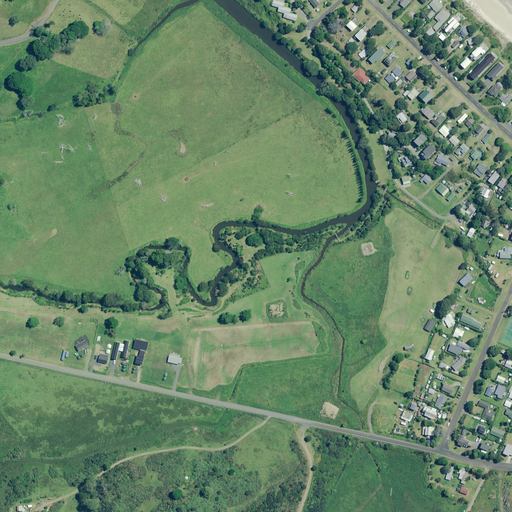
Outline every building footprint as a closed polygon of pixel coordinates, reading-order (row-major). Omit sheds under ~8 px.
[(276,0),(276,1),(274,0),(273,6),(279,8),(278,12),(285,14),(284,17),(296,21),(298,15),(290,13),(292,9),(284,7),(285,3),(278,1),(278,0),(276,0)] [(319,0),(309,0),(316,8),(320,5),(318,1),(319,0)] [(412,0),(401,0),(400,2),(401,3),(400,4),(405,8),(412,0)] [(432,8),(434,10),(433,11),(432,11),(426,18),(429,20),(430,19),(436,14),(435,13),(437,12),(443,6),(436,0),(433,0),(429,4),(433,8),(432,8)] [(437,31),(443,24),(442,24),(443,23),(443,24),(450,16),(443,9),(435,18),(438,21),(433,27),(437,31)] [(446,30),(445,31),(447,33),(448,32),(448,33),(453,28),(455,30),(462,22),(455,15),(445,26),(447,28),(445,30),(446,30)] [(356,17),(352,21),(351,20),(347,25),(353,31),(358,26),(359,26),(356,23),(359,21),(358,20),(356,17)] [(468,29),(467,30),(464,26),(458,33),(461,36),(462,36),(464,38),(470,32),(469,31),(470,30),(468,29)] [(357,38),(361,41),(361,42),(363,40),(363,41),(366,38),(365,37),(367,34),(362,29),(355,36),(356,36),(354,38),(356,39),(357,38)] [(396,43),(393,40),(388,46),(391,49),(396,43)] [(466,59),(461,65),(465,69),(472,62),(472,61),(474,59),(476,61),(478,59),(479,60),(487,52),(486,51),(488,50),(486,47),(487,46),(483,42),(480,45),(472,53),(473,54),(471,56),(471,57),(471,58),(472,58),(470,60),(468,58),(467,56),(465,58),(466,59)] [(366,48),(365,47),(361,49),(363,51),(359,54),(362,59),(369,53),(367,50),(369,48),(368,46),(366,48)] [(369,60),(374,64),(377,61),(378,62),(386,53),(381,48),(369,60)] [(475,80),(483,72),(484,73),(491,66),(490,65),(493,62),(497,59),(496,58),(491,53),(488,57),(486,55),(479,63),(480,65),(470,75),(475,80)] [(392,57),(390,55),(384,61),(390,67),(399,58),(395,54),(392,57)] [(415,61),(412,58),(406,63),(409,66),(415,61)] [(497,77),(506,68),(507,66),(506,65),(505,66),(500,62),(487,76),(490,79),(491,78),(494,81),(498,77),(497,77)] [(398,77),(403,72),(403,71),(398,66),(393,71),(393,72),(391,74),(390,74),(385,79),(390,84),(395,79),(396,79),(396,80),(397,80),(397,79),(398,79),(398,78),(398,77)] [(355,74),(353,76),(359,82),(361,81),(365,85),(370,79),(366,75),(368,74),(360,67),(359,68),(354,73),(355,74)] [(416,75),(412,71),(410,73),(408,71),(400,79),(402,81),(404,79),(407,83),(409,81),(410,83),(417,77),(415,75),(416,75)] [(493,94),(496,97),(502,91),(501,90),(503,87),(503,86),(499,82),(498,82),(489,92),(492,95),(493,94)] [(431,93),(432,92),(428,87),(419,96),(427,103),(434,96),(431,93)] [(413,100),(419,93),(414,88),(408,95),(413,100)] [(503,102),(502,103),(501,106),(505,106),(506,105),(511,98),(511,91),(509,95),(507,94),(506,95),(504,94),(499,98),(503,102)] [(428,106),(422,112),(430,119),(436,114),(428,106)] [(407,119),(409,118),(402,109),(401,110),(402,112),(397,116),(399,119),(398,119),(402,124),(403,123),(407,119)] [(436,121),(434,119),(432,122),(438,127),(446,119),(444,118),(446,116),(443,113),(438,118),(438,119),(436,121)] [(460,124),(468,116),(465,113),(458,121),(460,124)] [(475,121),(472,118),(466,124),(469,127),(475,121)] [(477,137),(485,129),(480,124),(472,132),(477,137)] [(449,126),(448,128),(444,125),(439,130),(446,137),(451,132),(450,130),(452,129),(449,126)] [(399,135),(390,132),(388,137),(396,141),(399,135)] [(428,139),(422,134),(414,141),(420,147),(428,139)] [(486,144),(489,141),(489,140),(492,136),(489,134),(482,141),(486,144)] [(454,147),(455,146),(460,141),(454,135),(449,140),(454,144),(452,145),(454,147)] [(454,151),(455,152),(459,157),(461,155),(462,154),(463,156),(470,149),(464,143),(456,151),(455,150),(454,151)] [(427,160),(437,149),(431,144),(421,154),(427,160)] [(479,152),(480,151),(476,148),(470,154),(472,155),(471,156),(476,160),(477,159),(478,161),(483,155),(479,152)] [(439,154),(439,155),(438,156),(437,156),(434,164),(440,166),(441,163),(448,166),(451,160),(444,157),(445,156),(439,154)] [(401,158),(405,166),(405,167),(409,166),(412,165),(411,164),(413,163),(412,163),(413,162),(412,159),(409,160),(406,155),(401,158)] [(489,169),(481,163),(474,172),(481,178),(489,169)] [(492,183),(493,184),(500,176),(499,174),(496,171),(488,181),(492,183)] [(432,180),(426,174),(420,181),(422,182),(424,180),(428,184),(432,180)] [(411,183),(408,176),(402,178),(404,185),(411,183)] [(509,181),(503,177),(499,182),(499,183),(498,185),(501,187),(499,190),(503,193),(507,188),(504,187),(509,181)] [(449,191),(442,184),(437,189),(444,196),(449,191)] [(492,191),(483,186),(480,191),(479,194),(488,198),(489,195),(490,195),(492,191)] [(455,195),(453,193),(447,199),(450,201),(455,195)] [(475,212),(477,209),(470,205),(465,212),(469,215),(471,212),(474,214),(475,212)] [(511,247),(506,247),(506,250),(501,250),(501,258),(511,258),(511,251),(511,247)] [(465,287),(473,278),(474,276),(472,275),(471,276),(468,273),(460,282),(465,287)] [(455,316),(453,312),(443,317),(444,319),(449,328),(454,326),(453,325),(456,323),(452,317),(455,316)] [(477,320),(463,314),(460,321),(480,329),(482,324),(476,322),(477,320)] [(418,325),(424,327),(428,317),(421,315),(418,325)] [(464,331),(456,328),(453,336),(458,338),(459,335),(462,337),(464,331)] [(464,348),(468,350),(470,346),(459,341),(457,344),(456,344),(456,346),(451,344),(449,351),(458,355),(458,353),(460,354),(460,352),(462,353),(464,349),(464,348)] [(435,351),(429,349),(425,358),(431,360),(435,351)] [(467,359),(461,357),(460,359),(452,366),(456,371),(464,364),(467,359)] [(507,361),(503,360),(501,364),(511,369),(511,366),(511,363),(511,361),(508,360),(507,361)] [(425,372),(428,373),(430,369),(431,370),(432,368),(422,363),(420,369),(422,370),(425,372)] [(509,380),(499,376),(496,380),(504,384),(505,381),(508,382),(509,380)] [(455,388),(445,383),(442,390),(452,394),(455,388)] [(506,388),(499,385),(495,394),(499,395),(498,397),(502,399),(503,395),(505,396),(506,393),(504,392),(506,388)] [(441,398),(439,397),(435,406),(441,409),(443,403),(445,404),(448,397),(442,395),(441,398)] [(485,408),(488,409),(491,405),(480,400),(478,405),(485,408)] [(495,412),(488,409),(485,408),(482,416),(492,420),(495,412)] [(408,413),(404,411),(403,414),(413,417),(414,414),(416,414),(417,412),(409,409),(408,413)] [(487,429),(480,426),(478,432),(485,434),(487,429)] [(435,428),(426,427),(426,430),(423,430),(423,435),(435,436),(435,428)] [(505,432),(493,427),(490,433),(501,438),(502,435),(504,435),(505,432)] [(487,445),(482,442),(480,447),(488,451),(490,449),(491,450),(493,445),(487,443),(487,445)] [(511,445),(508,444),(506,448),(503,446),(501,451),(504,452),(503,453),(509,456),(510,455),(511,455),(511,445)] [(455,465),(450,464),(446,479),(450,480),(451,478),(453,479),(453,477),(452,476),(454,469),(455,465)] [(464,475),(466,468),(465,468),(464,468),(461,467),(459,473),(460,473),(459,478),(462,480),(461,483),(465,484),(467,476),(464,475)]
